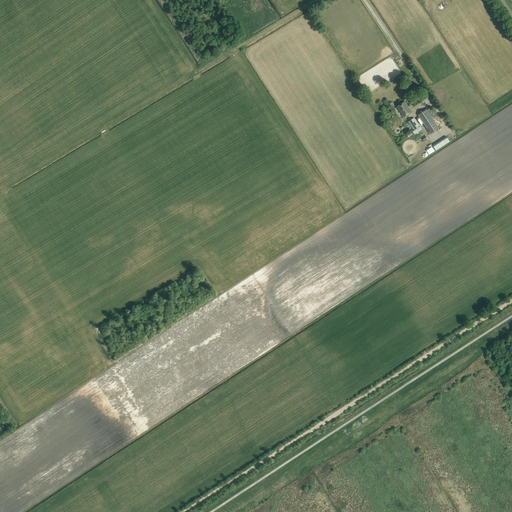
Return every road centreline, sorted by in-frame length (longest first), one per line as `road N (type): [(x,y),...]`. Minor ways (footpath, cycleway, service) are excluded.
road 1 (track): [(511,301),(185,511)]
road 2 (track): [(363,0),(448,127)]
road 3 (track): [(203,67),(316,0)]
